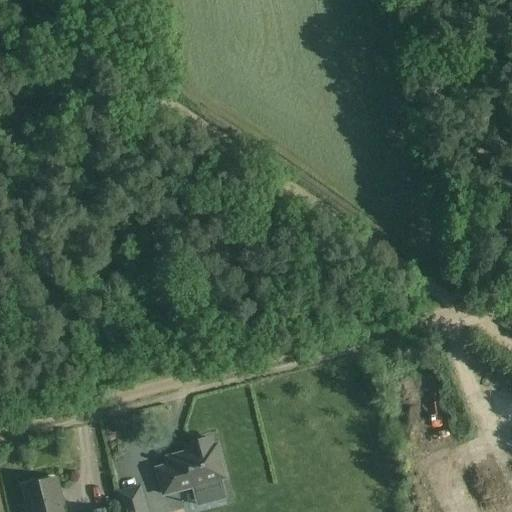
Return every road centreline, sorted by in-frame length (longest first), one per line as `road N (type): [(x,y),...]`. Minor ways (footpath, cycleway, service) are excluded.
road 1 (track): [(457,308),(136,81),(58,19),(47,0)]
road 2 (track): [(0,428),(457,308)]
